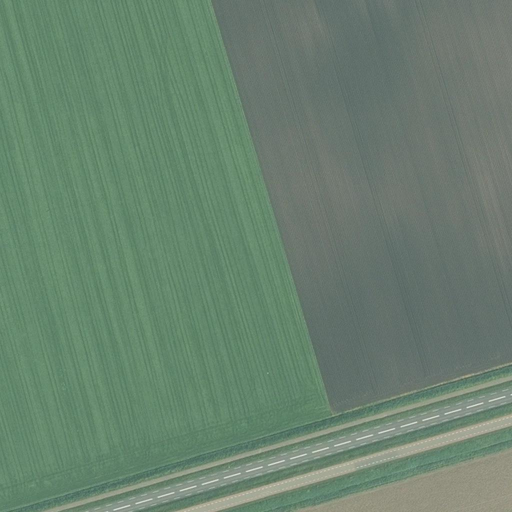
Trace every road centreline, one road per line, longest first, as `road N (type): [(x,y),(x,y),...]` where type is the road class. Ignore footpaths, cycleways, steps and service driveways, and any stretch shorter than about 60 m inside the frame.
road 1 (primary): [(511,395),(108,511)]
road 2 (unclassified): [(196,511),(511,420)]
